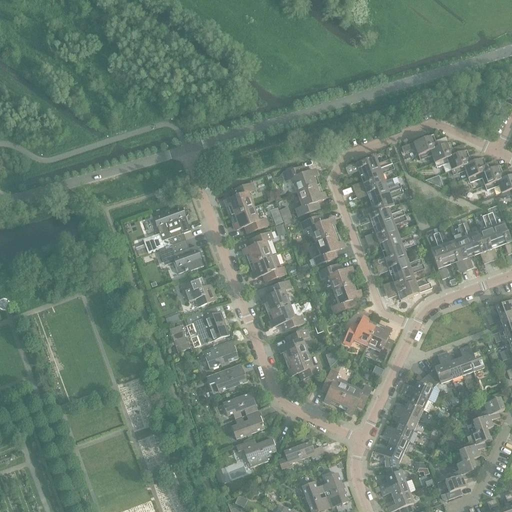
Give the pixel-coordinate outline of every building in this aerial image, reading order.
[(416,149),(418,156),(438,149),(436,144),(434,145),(430,138),(402,148),(404,153),(416,149)] [(438,149),(418,156),(420,161),(432,157),(435,164),(455,157),(453,152),(450,153),(447,146),(438,149)] [(435,164),(437,169),(443,167),(445,174),(452,171),(471,164),(470,160),(467,161),(464,153),(455,157),(435,164)] [(364,177),(393,166),(391,161),(379,165),(376,158),(369,161),(368,157),(356,161),(358,165),(356,165),(358,171),(361,170),(364,177)] [(471,164),(452,171),(454,176),(466,172),(468,179),(488,172),(486,168),(483,169),(480,161),(471,164)] [(393,166),(364,177),(366,183),(363,184),(365,190),(385,182),(382,175),(395,171),(393,166)] [(292,180),(297,195),(316,188),(313,179),(317,177),(315,172),(306,175),(304,168),(283,176),(286,183),(292,180)] [(497,168),(488,172),(468,179),(470,184),(483,180),(485,187),(505,180),(503,175),(500,176),(497,168)] [(439,177),(426,182),(435,186),(441,184),(439,177)] [(511,177),(505,180),(485,187),(487,192),(499,187),(502,195),(511,190),(511,177)] [(385,182),(365,190),(367,195),(370,194),(373,201),(402,190),(409,187),(407,182),(388,190),(385,182)] [(235,216),(254,208),(249,195),(255,193),(252,185),(232,193),(234,199),(225,202),(228,208),(231,207),(235,216)] [(316,188),(297,195),(303,208),(296,211),(299,218),(319,210),(317,204),(325,201),(323,195),(320,196),(316,188)] [(279,190),(268,193),(270,203),(282,199),(279,190)] [(402,190),(373,201),(375,208),(372,209),(374,214),(388,209),(389,210),(394,207),(391,200),(404,195),(402,190)] [(511,190),(502,195),(504,200),(511,196),(511,190)] [(288,207),(280,211),(286,225),(294,222),(288,207)] [(254,208),(235,216),(238,225),(234,226),(236,231),(245,228),(247,235),(268,227),(266,220),(259,223),(254,208)] [(369,216),(371,221),(374,220),(376,227),(405,217),(403,212),(391,216),(389,210),(388,209),(374,214),(369,216)] [(137,259),(161,250),(162,249),(171,246),(183,242),(181,236),(191,232),(186,218),(184,218),(181,210),(154,220),(160,235),(143,241),(148,254),(140,258),(137,252),(134,253),(137,259)] [(280,212),(273,213),(275,225),(282,224),(280,212)] [(492,214),(487,216),(498,245),(505,243),(506,245),(511,243),(504,224),(497,226),(492,214)] [(498,245),(487,216),(482,218),(487,230),(479,233),(487,252),(492,250),(491,248),(498,245)] [(315,243),(334,236),(331,227),(335,226),(333,220),(324,223),(322,217),(301,225),(304,232),(310,229),(315,243)] [(405,217),(376,227),(379,234),(376,235),(378,241),(398,234),(395,227),(407,222),(405,217)] [(468,223),(463,225),(474,254),(481,252),(482,254),(487,252),(479,233),(472,235),(468,223)] [(454,237),(455,242),(463,261),(468,259),(467,257),(474,254),(463,225),(458,227),(461,235),(454,237)] [(443,232),(438,234),(449,263),(456,260),(457,263),(463,261),(455,242),(448,244),(443,232)] [(253,264),(272,257),(267,243),(273,241),(271,234),(250,242),(252,248),(244,251),(246,257),(249,256),(253,264)] [(400,241),(398,234),(378,241),(380,246),(383,245),(385,252),(414,241),(412,236),(400,241)] [(449,263),(438,234),(433,236),(438,248),(431,251),(438,271),(444,268),(442,266),(449,263)] [(338,245),(334,236),(315,243),(321,257),(314,260),(317,267),(337,259),(335,253),(344,249),(341,244),(338,245)] [(414,241),(385,252),(388,259),(385,260),(387,265),(407,258),(404,251),(416,246),(414,241)] [(162,249),(164,253),(168,265),(174,263),(179,275),(188,272),(188,273),(204,267),(196,247),(186,251),(183,242),(171,246),(162,249)] [(272,257),(253,264),(256,273),(252,274),(254,280),(263,277),(265,284),(286,276),(284,269),(277,271),(272,257)] [(409,265),(407,258),(387,265),(389,271),(392,269),(394,276),(423,266),(422,261),(409,265)] [(333,292),(353,285),(349,276),(353,275),(351,269),(342,272),(340,266),(319,274),(322,281),(328,279),(333,292)] [(423,266),(394,276),(397,283),(394,284),(396,290),(416,282),(413,275),(425,271),(423,266)] [(196,301),(199,309),(217,302),(211,286),(205,289),(202,279),(194,282),(195,284),(182,289),(187,304),(196,301)] [(416,282),(396,290),(386,294),(388,300),(398,296),(398,295),(401,294),(403,301),(432,290),(430,285),(418,289),(416,282)] [(271,313),(290,306),(285,292),(291,290),(289,283),(268,290),(270,297),(262,300),(264,306),(268,304),(271,313)] [(356,294),(353,285),(333,292),(339,306),(332,309),(335,316),(356,308),(353,301),(361,298),(359,293),(356,294)] [(500,318),(511,313),(511,302),(496,309),(500,318)] [(290,306),(271,313),(274,322),(271,323),(273,329),(281,326),(283,333),(304,325),(302,318),(295,320),(290,306)] [(198,337),(202,347),(230,336),(221,313),(214,316),(212,310),(186,319),(189,326),(194,325),(197,335),(196,335),(197,338),(198,337)] [(511,313),(500,318),(503,327),(511,323),(511,313)] [(353,341),(367,348),(375,329),(367,325),(368,322),(363,319),(359,327),(353,324),(343,344),(350,348),(353,341)] [(511,323),(503,327),(506,336),(511,333),(511,323)] [(384,333),(375,329),(367,348),(380,354),(377,360),(384,363),(393,343),(387,340),(391,332),(386,330),(384,333)] [(289,362),(308,355),(303,341),(309,339),(307,331),(286,339),(288,346),(280,349),(282,355),(286,353),(289,362)] [(210,350),(212,356),(206,358),(210,370),(239,360),(232,342),(210,350)] [(469,347),(464,349),(473,373),(484,369),(478,353),(472,355),(469,347)] [(462,377),(473,373),(464,349),(459,350),(463,359),(456,361),(462,377)] [(308,355),(289,362),(292,371),(289,372),(291,378),(299,375),(302,382),(322,374),(320,367),(313,369),(308,355)] [(448,355),(442,357),(452,381),(462,377),(456,361),(451,363),(448,355)] [(441,385),(452,381),(442,357),(438,358),(441,367),(435,369),(435,370),(427,377),(435,387),(440,383),(441,385)] [(218,374),(220,380),(215,382),(219,394),(247,383),(241,366),(218,374)] [(340,406),(348,388),(335,382),(338,375),(331,372),(322,392),(328,395),(325,403),(330,406),(332,402),(340,406)] [(406,386),(404,390),(428,401),(433,391),(431,390),(435,387),(427,377),(418,384),(417,383),(415,390),(406,386)] [(348,388),(340,406),(349,410),(347,413),(353,416),(356,408),(363,410),(372,390),(365,387),(362,394),(348,388)] [(410,399),(408,405),(423,412),(428,401),(404,390),(402,395),(410,399)] [(233,415),(236,421),(258,412),(251,395),(223,405),(228,417),(233,415)] [(477,416),(479,421),(493,416),(495,421),(500,419),(498,414),(504,412),(500,400),(484,406),(486,413),(477,416)] [(397,406),(395,411),(419,422),(423,412),(408,405),(405,410),(397,406)] [(401,420),(398,426),(414,433),(419,422),(395,411),(392,416),(401,420)] [(265,430),(258,412),(236,421),(238,426),(232,428),(237,441),(265,430)] [(491,422),(495,421),(493,416),(479,421),(473,423),(477,434),(486,431),(493,428),(491,422)] [(387,427),(385,432),(409,443),(414,433),(398,426),(395,431),(387,427)] [(463,446),(465,451),(479,446),(481,451),(486,449),(485,444),(491,442),(486,431),(477,434),(470,436),(473,443),(463,446)] [(391,440),(388,446),(404,454),(409,443),(385,432),(383,437),(391,440)] [(241,452),(243,451),(248,463),(276,452),(272,440),(256,446),(254,441),(238,446),(241,452)] [(289,465),(311,457),(312,459),(324,455),(321,448),(314,451),(311,443),(284,453),(286,459),(279,462),(282,471),(290,468),(289,465)] [(399,464),(404,454),(388,446),(386,452),(378,448),(375,453),(385,457),(386,469),(399,467),(399,464)] [(477,452),(481,451),(479,446),(465,451),(459,453),(463,464),(473,461),(479,458),(477,452)] [(449,476),(451,480),(451,481),(465,476),(467,481),(473,479),(471,474),(477,472),(473,461),(463,464),(456,466),(459,473),(449,476)] [(379,488),(381,493),(406,484),(401,472),(399,473),(399,467),(386,469),(387,478),(386,478),(388,484),(379,488)] [(328,485),(322,487),(330,509),(348,503),(338,475),(326,479),(328,485)] [(451,481),(451,480),(445,483),(450,494),(466,488),(463,482),(467,481),(465,476),(451,481)] [(311,511),(323,511),(330,509),(322,487),(317,489),(315,484),(302,488),(311,511)] [(391,494),(394,500),(410,494),(406,484),(381,493),(383,497),(391,494)] [(414,505),(410,494),(394,500),(396,506),(387,509),(388,511),(395,511),(399,511),(413,511),(411,506),(414,505)]
